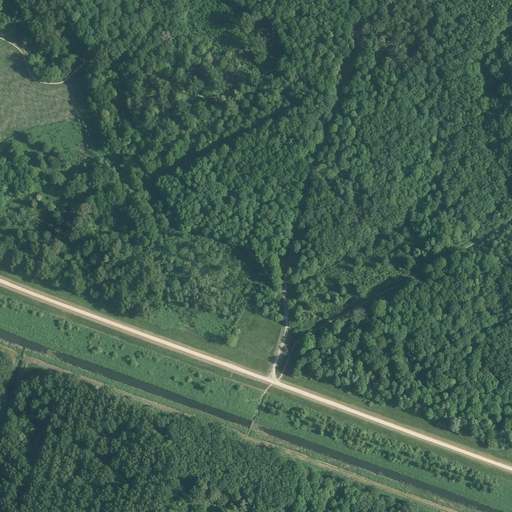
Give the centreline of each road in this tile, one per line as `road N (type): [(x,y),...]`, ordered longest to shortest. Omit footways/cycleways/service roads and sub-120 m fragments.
road 1 (track): [(511,469),(0,282)]
road 2 (track): [(272,382),(287,333),(291,252),(358,35),(350,0)]
